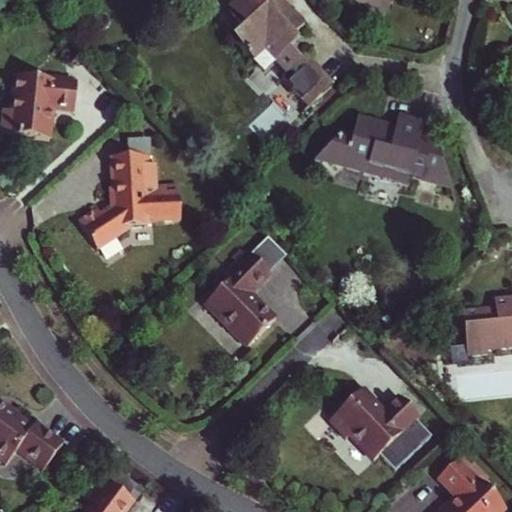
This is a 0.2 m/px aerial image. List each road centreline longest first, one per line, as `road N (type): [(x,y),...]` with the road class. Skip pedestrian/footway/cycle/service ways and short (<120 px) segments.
road 1 (residential): [(0,265),(53,360),(108,420),(175,472)]
road 2 (residential): [(175,472),(341,312)]
road 3 (residential): [(511,206),(481,164),(459,103),(470,0)]
